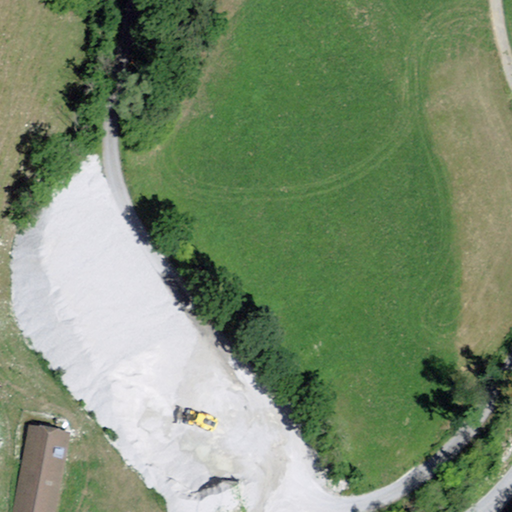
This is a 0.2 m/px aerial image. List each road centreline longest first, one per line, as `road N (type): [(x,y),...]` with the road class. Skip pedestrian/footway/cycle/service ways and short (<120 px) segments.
road 1 (unclassified): [(328,511),(261,386),(135,236),(112,181),(108,126),(134,0)]
road 2 (unclassified): [(511,354),(463,435),(388,495),(351,511)]
